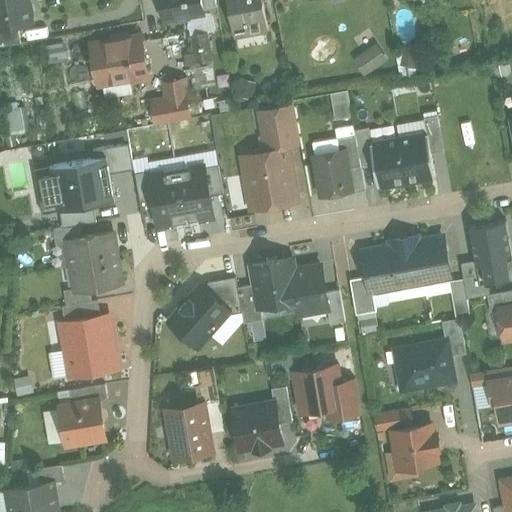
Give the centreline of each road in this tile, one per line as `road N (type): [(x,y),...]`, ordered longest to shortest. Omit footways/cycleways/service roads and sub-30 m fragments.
road 1 (residential): [(511,193),(206,246),(152,270),(134,441),(120,464)]
road 2 (residential): [(120,464),(164,480),(283,463)]
